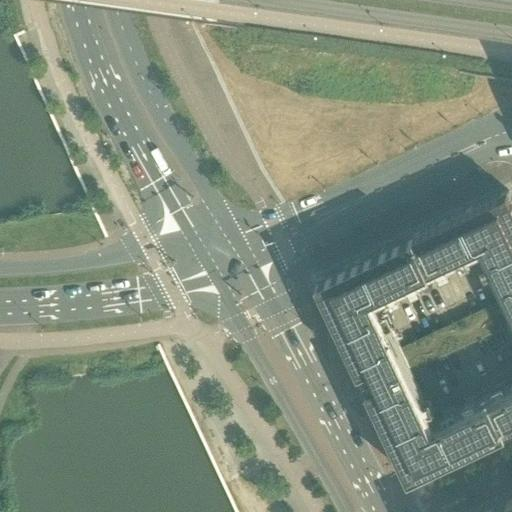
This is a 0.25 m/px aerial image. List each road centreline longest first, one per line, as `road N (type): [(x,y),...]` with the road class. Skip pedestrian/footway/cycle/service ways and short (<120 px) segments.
road 1 (tertiary): [(367,511),(313,382),(248,259)]
road 2 (tertiary): [(212,276),(359,511)]
road 3 (secondary): [(78,0),(129,132),(193,239)]
road 4 (secondary): [(230,229),(146,83),(117,0)]
road 5 (secondary): [(272,0),(511,33)]
road 6 (secondary): [(3,309),(137,297),(212,276)]
road 7 (secondary): [(193,239),(0,268)]
road 8 (unclassified): [(377,186),(230,229)]
road 9 (unclassified): [(248,259),(377,186)]
road 10 (unclassified): [(377,186),(511,132)]
